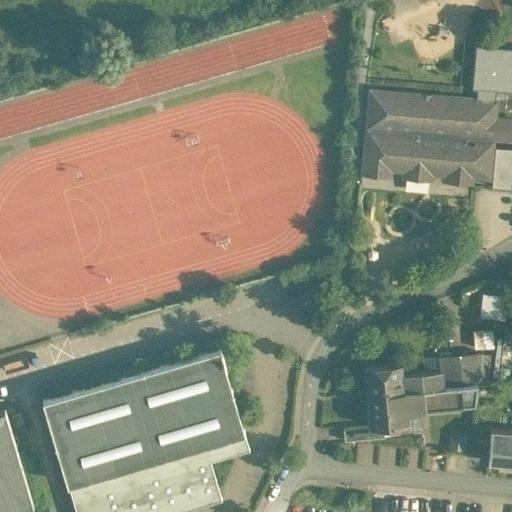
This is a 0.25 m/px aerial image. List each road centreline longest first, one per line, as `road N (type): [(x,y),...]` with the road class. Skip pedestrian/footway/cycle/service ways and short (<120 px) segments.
road 1 (residential): [(511,247),(330,342),(294,466)]
road 2 (residential): [(511,487),(294,466)]
